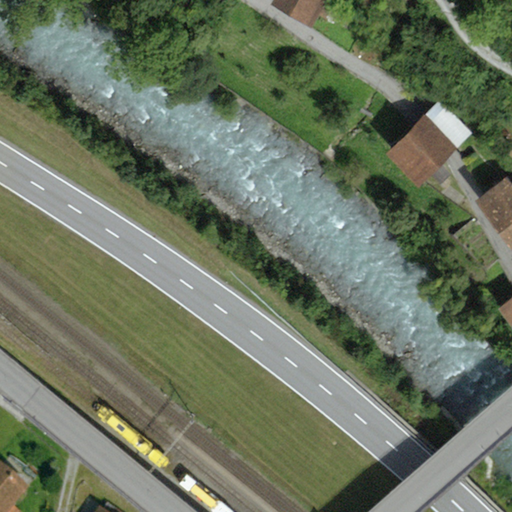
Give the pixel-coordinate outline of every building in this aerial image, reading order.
[(280,0),(279,2),(310,20),(322,0),(280,0)] [(469,95),(430,124),(457,159),(496,129),(469,95)] [(511,174),(475,197),(505,248),(511,243),(511,174)] [(511,294),(497,304),(511,327),(511,294)] [(0,473),(0,511),(5,511),(22,493),(0,473)]
